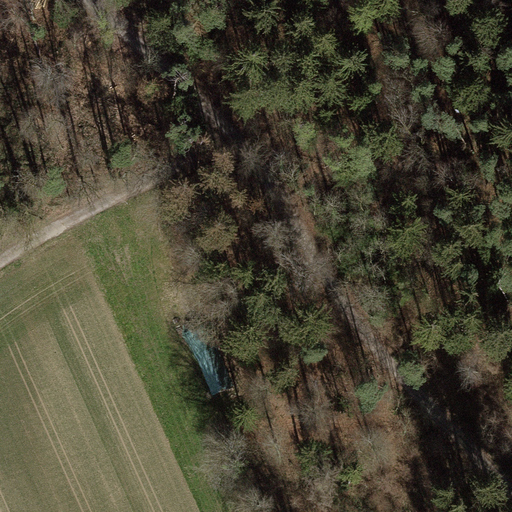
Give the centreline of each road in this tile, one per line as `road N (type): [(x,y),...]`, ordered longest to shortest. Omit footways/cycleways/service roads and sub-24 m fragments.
road 1 (track): [(511,494),(426,404),(231,144)]
road 2 (track): [(0,263),(231,144)]
road 3 (track): [(231,144),(87,0)]
